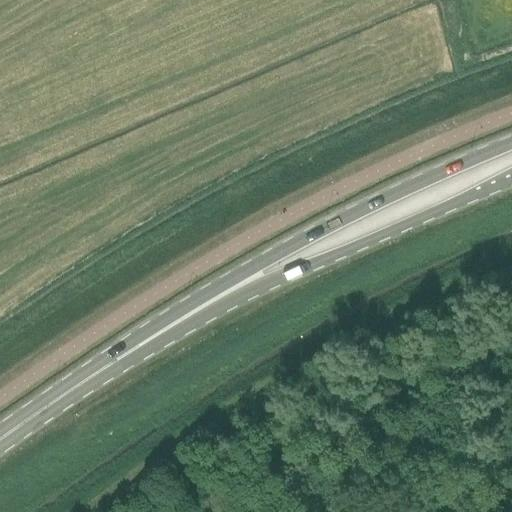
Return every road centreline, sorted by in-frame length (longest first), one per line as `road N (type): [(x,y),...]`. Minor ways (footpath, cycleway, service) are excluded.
road 1 (secondary): [(511,140),(250,267),(178,322)]
road 2 (secondary): [(178,322),(511,180)]
road 3 (secondary): [(0,444),(178,322)]
